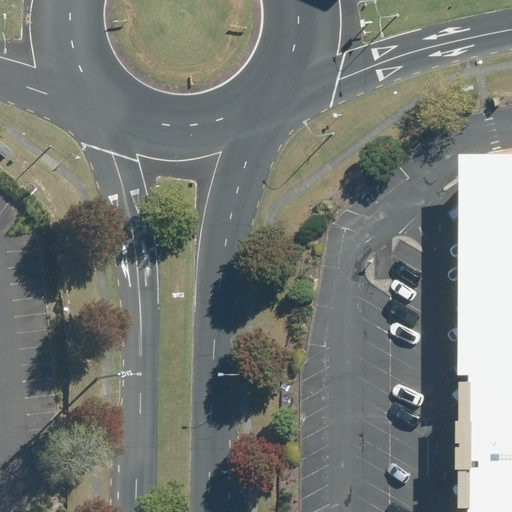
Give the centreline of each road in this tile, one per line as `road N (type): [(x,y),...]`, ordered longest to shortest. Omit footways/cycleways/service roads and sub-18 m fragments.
road 1 (secondary): [(264,96),(231,220),(217,316),(214,511)]
road 2 (secondary): [(136,511),(137,300),(108,102)]
road 3 (secondary): [(511,28),(267,93)]
road 4 (secondary): [(264,96),(200,128),(149,124),(108,102)]
